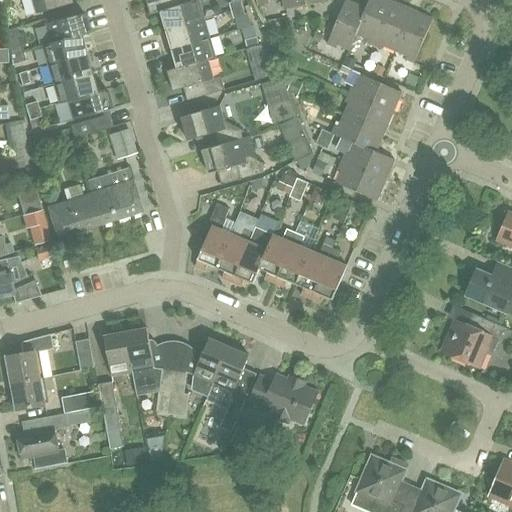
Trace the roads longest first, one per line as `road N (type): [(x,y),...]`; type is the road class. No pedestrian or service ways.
road 1 (residential): [(377,427),(467,461),(492,417),(492,401),(353,337)]
road 2 (residential): [(171,293),(173,237),(105,0)]
road 3 (residential): [(437,147),(353,337)]
road 4 (residential): [(171,293),(318,347),(337,346)]
road 5 (residential): [(0,330),(171,293)]
road 6 (residential): [(437,147),(480,42),(471,0)]
